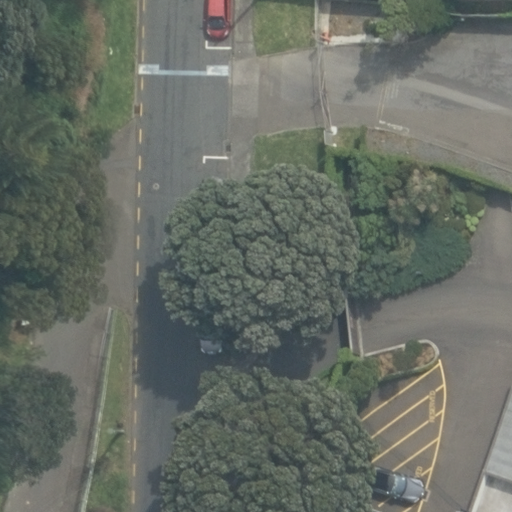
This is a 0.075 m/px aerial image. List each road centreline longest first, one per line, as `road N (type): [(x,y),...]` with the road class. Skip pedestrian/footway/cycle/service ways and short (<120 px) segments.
road 1 (unclassified): [(189,0),(182,511)]
road 2 (unknown): [(511,353),(456,511)]
